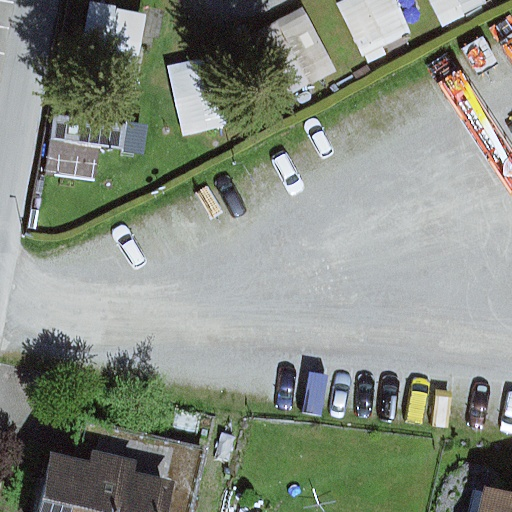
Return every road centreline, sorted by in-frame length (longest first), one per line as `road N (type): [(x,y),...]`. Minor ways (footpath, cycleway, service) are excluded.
road 1 (unknown): [(0,268),(326,315),(511,308)]
road 2 (residential): [(47,0),(0,256)]
